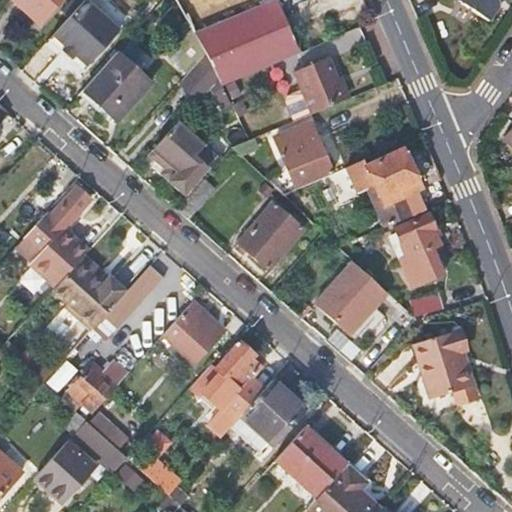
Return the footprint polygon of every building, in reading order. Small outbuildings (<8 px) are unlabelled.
[(9,0),(37,23),(57,0),(9,0)] [(269,0),(174,0),(192,32),(258,5),(269,0)] [(275,0),(269,0),(258,5),(282,59),(298,52),(275,0)] [(501,0),(459,0),(459,1),(489,20),(501,0)] [(80,3),(51,34),(85,65),(114,34),(80,3)] [(222,86),(282,59),(258,5),(192,32),(204,53),(217,77),(222,86)] [(115,52),(81,90),(115,121),(150,83),(115,52)] [(217,77),(204,53),(178,83),(196,100),(217,77)] [(310,115),(346,100),(328,58),(293,73),(310,115)] [(311,127),(276,142),(282,153),(316,138),(311,127)] [(172,128),(147,155),(162,169),(159,173),(182,194),(203,170),(210,163),(172,128)] [(511,129),(503,140),(511,147),(511,129)] [(282,153),(296,189),(331,173),(316,138),(282,153)] [(369,188),(384,226),(423,211),(416,194),(418,193),(415,186),(417,185),(403,153),(365,168),(362,160),(348,166),(359,192),(369,188)] [(215,166),(210,163),(203,170),(208,174),(215,166)] [(197,187),(177,209),(187,218),(206,196),(197,187)] [(23,239),(39,253),(29,264),(28,265),(53,288),(64,277),(77,263),(83,255),(84,254),(85,254),(60,231),(88,201),(76,191),(50,220),(44,215),(23,239)] [(273,202),(237,242),(267,269),(303,229),(273,202)] [(401,261),(412,286),(442,274),(431,250),(439,247),(433,231),(435,230),(428,215),(395,230),(407,258),(401,261)] [(13,249),(29,264),(39,253),(23,239),(13,249)] [(125,293),(83,255),(77,263),(101,285),(104,282),(121,297),(125,293)] [(353,261),(315,303),(349,334),(387,293),(353,261)] [(101,285),(77,263),(64,277),(53,288),(48,294),(89,332),(121,297),(104,282),(101,285)] [(149,266),(127,290),(141,302),(161,278),(149,266)] [(409,301),(415,319),(444,310),(439,293),(409,301)] [(192,304),(162,336),(194,365),(224,333),(192,304)] [(412,345),(427,401),(445,396),(453,394),(471,388),(465,366),(461,367),(457,354),(461,353),(455,332),(412,345)] [(212,363),(198,378),(219,398),(231,385),(238,391),(258,369),(250,362),(253,359),(237,344),(216,367),(212,363)] [(26,350),(17,360),(28,370),(37,360),(26,350)] [(93,363),(67,391),(90,412),(116,384),(115,383),(126,371),(113,359),(102,371),(93,363)] [(28,370),(43,384),(52,373),(37,360),(28,370)] [(271,382),(229,427),(260,456),(303,410),(271,382)] [(471,388),(453,394),(457,407),(476,402),(471,388)] [(99,415),(92,423),(122,449),(129,442),(99,415)] [(303,428),(275,459),(316,497),(345,466),(303,428)] [(32,479),(59,503),(93,466),(66,442),(32,479)] [(135,466),(144,474),(155,462),(146,454),(135,466)] [(0,495),(19,475),(0,457),(0,495)] [(155,462),(144,474),(167,495),(175,487),(178,483),(155,462)] [(306,508),(310,511),(378,511),(381,509),(359,489),(366,482),(346,465),(345,466),(316,497),(306,508)] [(167,495),(179,506),(187,498),(175,487),(167,495)] [(167,511),(166,511),(186,511),(179,506),(178,508),(168,498),(160,506),(167,511)]
